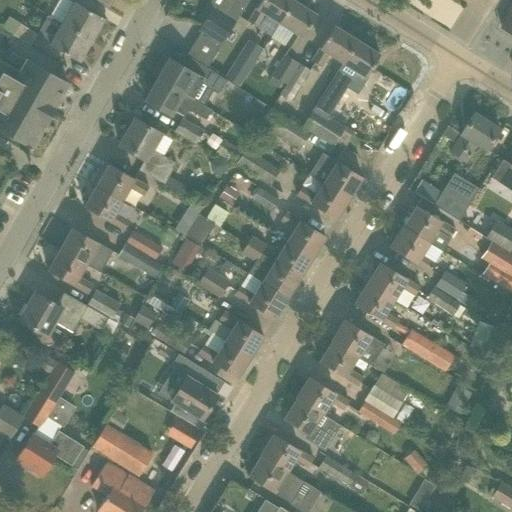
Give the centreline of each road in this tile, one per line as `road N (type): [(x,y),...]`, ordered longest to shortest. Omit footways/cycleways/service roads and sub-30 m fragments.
road 1 (residential): [(169,511),(452,51)]
road 2 (residential): [(0,252),(145,0)]
